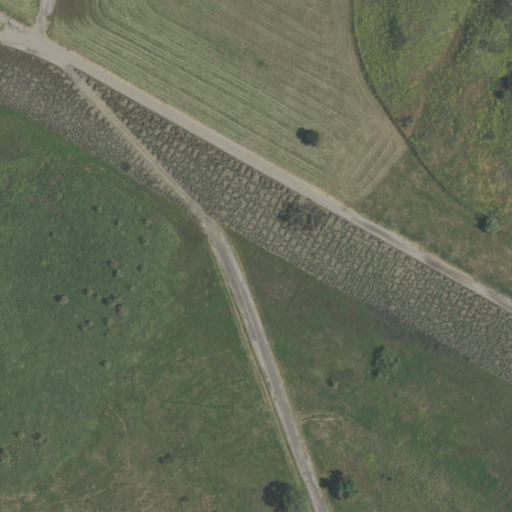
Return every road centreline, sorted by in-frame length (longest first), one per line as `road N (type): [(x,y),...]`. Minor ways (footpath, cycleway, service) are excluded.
road 1 (track): [(0,34),(60,51),(511,306)]
road 2 (track): [(36,40),(198,212),(321,511)]
